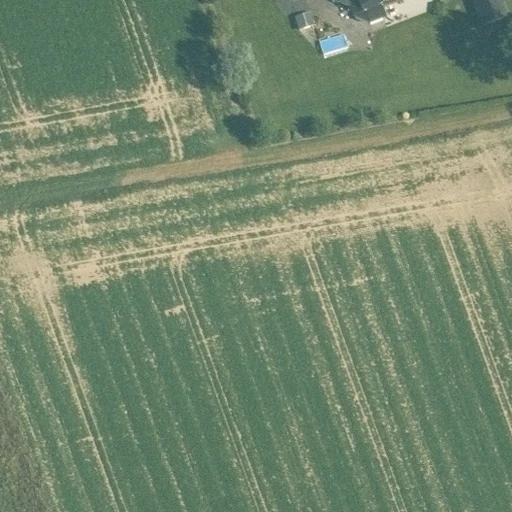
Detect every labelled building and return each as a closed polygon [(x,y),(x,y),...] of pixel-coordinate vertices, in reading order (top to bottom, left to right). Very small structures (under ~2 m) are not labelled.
[(338,0),(340,4),(351,9),(354,18),(355,19),(369,25),(383,19),(380,9),(404,0),(338,0)] [(497,0),(474,0),(484,26),(505,18),(497,0)] [(325,53),(348,49),(346,36),(323,40),(325,53)] [(318,38),(288,44),(290,57),(321,51),(318,38)] [(468,43),(475,74),(492,71),(486,39),(468,43)]
